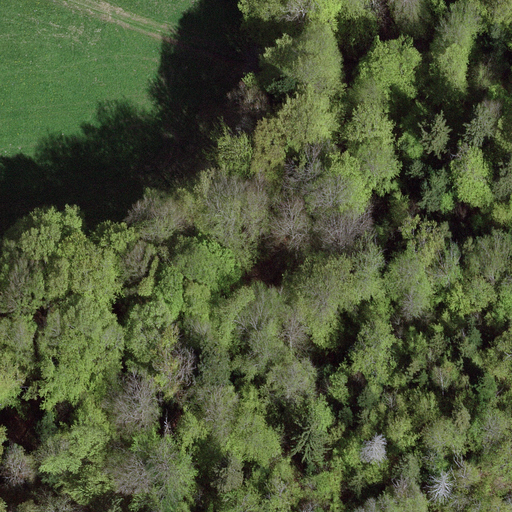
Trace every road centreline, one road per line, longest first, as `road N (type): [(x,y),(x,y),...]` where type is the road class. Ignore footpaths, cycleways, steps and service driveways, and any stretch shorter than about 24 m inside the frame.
road 1 (track): [(236,54),(385,58),(511,22)]
road 2 (track): [(321,59),(424,83),(511,83)]
